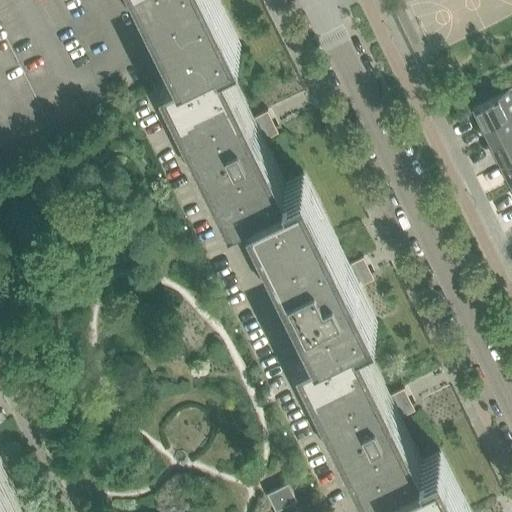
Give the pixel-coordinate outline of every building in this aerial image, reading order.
[(0,0),(0,153),(162,73),(181,64),(186,61),(156,0),(0,0)] [(149,0),(181,64),(186,61),(187,62),(215,48),(220,46),(222,51),(241,41),(221,0),(149,0)] [(236,211),(250,204),(255,201),(283,187),(288,185),(286,180),(263,133),(276,127),(267,110),(268,109),(268,108),(256,114),(254,115),(222,51),(220,46),(215,48),(187,62),(186,61),(181,64),(162,73),(231,213),(236,211)] [(484,125),(511,110),(511,91),(509,87),(474,104),(484,125)] [(511,110),(484,125),(493,144),(511,134),(511,110)] [(511,134),(493,144),(503,163),(511,158),(511,134)] [(511,182),(511,158),(503,163),(511,182)] [(250,204),(318,341),(323,339),(351,325),(356,323),(359,328),(378,319),(359,279),(371,273),(363,256),(364,255),(364,254),(352,260),(352,261),(350,261),(305,170),(286,180),(288,185),(283,187),(255,201),(250,204)] [(368,491),(373,488),(387,481),(392,479),(392,478),(420,465),(420,464),(425,462),(422,457),(399,410),(400,410),(412,404),(404,387),(405,387),(404,386),(392,391),(392,392),(391,392),(359,328),(356,323),(351,325),(323,339),(318,341),(299,351),(368,491)] [(472,511),(463,493),(441,447),(422,457),(425,462),(420,464),(420,465),(392,478),(392,479),(387,481),(401,511),(472,511)] [(0,511),(30,511),(0,451),(0,511)] [(289,480),(267,491),(276,509),(298,498),(289,480)]
